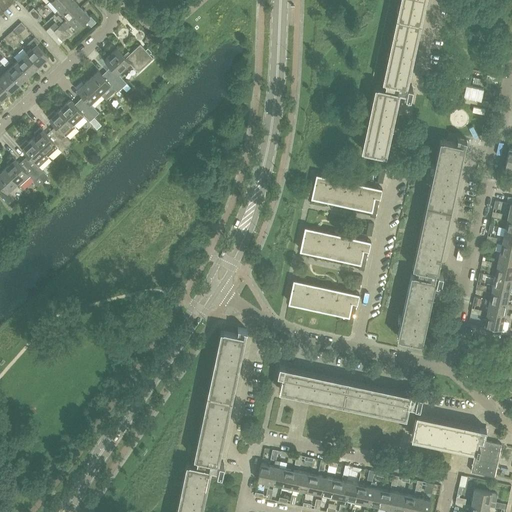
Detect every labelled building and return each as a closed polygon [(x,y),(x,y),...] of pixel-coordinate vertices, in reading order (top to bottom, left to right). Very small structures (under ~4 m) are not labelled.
[(51,0),(59,9),(69,0),(51,0)] [(75,0),(69,0),(59,9),(68,18),(81,6),(75,0)] [(378,85),(367,134),(364,150),(383,154),(397,90),(403,92),(403,89),(422,0),(402,0),(383,87),(378,85)] [(66,29),(72,23),(77,28),(90,16),(81,6),(68,18),(61,24),(66,29)] [(29,12),(33,16),(38,12),(33,7),(29,12)] [(38,12),(33,16),(37,21),(42,16),(38,12)] [(22,22),(9,34),(18,43),(23,39),(19,34),(26,27),(22,22)] [(61,24),(55,30),(50,35),(59,44),(70,34),(66,29),(61,24)] [(50,35),(55,30),(50,26),(46,30),(50,35)] [(18,43),(9,34),(5,37),(14,47),(18,43)] [(30,48),(26,52),(38,65),(48,57),(36,44),(38,42),(34,37),(26,44),(30,48)] [(117,48),(105,59),(110,66),(106,70),(122,87),(127,82),(118,73),(130,62),(138,71),(153,57),(141,43),(125,57),(117,48)] [(26,52),(17,61),(29,74),(38,65),(26,52)] [(17,61),(7,70),(19,83),(29,74),(17,61)] [(97,69),(87,79),(100,93),(111,83),(117,91),(122,87),(106,70),(101,74),(97,69)] [(7,70),(0,76),(0,80),(10,91),(19,83),(7,70)] [(75,87),(76,89),(83,95),(78,99),(94,116),(99,112),(90,102),(100,93),(87,79),(83,82),(81,81),(75,87)] [(0,80),(0,99),(1,100),(10,91),(0,80)] [(70,99),(59,108),(75,126),(86,116),(90,120),(94,116),(78,99),(74,104),(70,99)] [(47,116),(49,118),(55,125),(51,129),(67,146),(72,142),(66,135),(75,126),(59,108),(56,112),(54,110),(47,116)] [(98,116),(92,119),(98,129),(104,126),(98,116)] [(36,134),(32,138),(48,156),(48,155),(59,146),(62,150),(67,146),(51,129),(46,133),(40,127),(34,132),(36,134)] [(418,273),(414,272),(400,338),(419,342),(433,277),(436,278),(437,275),(438,271),(435,270),(462,143),(465,143),(466,138),(457,136),(456,141),(447,139),(442,138),(415,267),(419,268),(418,273)] [(39,166),(49,156),(48,155),(48,156),(32,138),(28,142),(26,140),(20,146),(28,155),(23,159),(42,178),(44,181),(47,178),(48,176),(47,175),(39,166)] [(8,164),(4,167),(18,182),(20,185),(31,175),(35,180),(34,181),(38,186),(44,181),(42,178),(23,159),(19,163),(13,156),(7,162),(8,164)] [(4,167),(0,171),(0,183),(0,184),(0,192),(10,203),(14,198),(8,191),(18,182),(4,167)] [(378,177),(377,182),(383,183),(385,170),(379,169),(378,177)] [(312,196),(319,198),(371,209),(374,196),(380,197),(382,188),(376,186),(376,188),(376,189),(316,177),(312,196)] [(370,215),(376,216),(380,197),(374,196),(371,209),(370,215)] [(365,234),(371,236),(374,223),(368,222),(365,234)] [(511,228),(505,227),(501,243),(509,245),(510,241),(511,241),(511,228)] [(305,230),(301,249),(360,262),(363,249),(369,250),(371,240),(365,239),(365,241),(364,242),(305,230)] [(501,243),(500,251),(511,253),(511,241),(510,241),(509,245),(501,243)] [(359,268),(364,269),(369,250),(363,249),(360,262),(359,268)] [(511,253),(500,251),(496,267),(504,269),(505,265),(507,265),(508,261),(511,262),(511,253)] [(496,267),(494,275),(511,279),(511,278),(511,262),(508,261),(507,265),(505,265),(504,269),(496,267)] [(494,275),(491,291),(499,293),(499,289),(502,290),(503,285),(510,287),(511,279),(494,275)] [(289,301),(297,303),(349,314),(351,301),(357,302),(359,293),(354,292),(353,294),(353,295),(293,282),(289,301)] [(491,291),(489,299),(507,303),(510,287),(503,285),(502,290),(499,289),(499,293),(491,291)] [(489,299),(486,316),(493,317),(494,313),(496,314),(497,310),(505,311),(507,303),(489,299)] [(353,322),(357,302),(351,301),(349,314),(347,321),(353,322)] [(493,317),(486,316),(484,324),(501,328),(505,311),(497,310),(496,314),(494,313),(493,317)] [(189,462),(179,511),(178,511),(199,511),(209,467),(218,469),(219,462),(216,461),(243,333),(246,334),(247,329),(238,327),(237,332),(224,329),(197,458),(198,458),(197,464),(189,462)] [(501,373),(510,375),(511,367),(511,362),(504,361),(501,373)] [(279,387),(286,388),(407,413),(409,404),(415,405),(417,393),(410,392),(410,395),(285,369),(285,366),(279,364),(277,374),(282,375),(279,387)] [(412,434),(476,448),(478,438),(484,439),(486,428),(479,426),(479,429),(416,415),(412,434)] [(495,476),(501,443),(484,439),(478,438),(476,448),(471,471),(495,476)] [(258,480),(265,481),(264,485),(269,487),(270,482),(274,483),(276,476),(272,475),(272,473),(268,472),(269,464),(261,463),(258,480)] [(286,468),(269,464),(268,472),(272,473),(272,475),(276,476),(274,483),(282,485),(286,468)] [(286,468),(282,485),(298,488),(300,481),(296,480),(296,478),(292,477),(294,470),(286,468)] [(310,473),(294,470),(292,477),(296,478),(296,480),(300,481),(298,488),(306,490),(310,473)] [(310,473),(306,490),(323,494),(324,486),(320,485),(320,483),(316,482),(318,475),(310,473)] [(334,478),(318,475),(316,482),(320,483),(320,485),(324,486),(323,494),(331,495),(334,478)] [(334,478),(331,495),(347,499),(348,492),(344,490),(344,488),(340,487),(342,480),(334,478)] [(358,483),(342,480),(340,487),(344,488),(344,490),(348,492),(347,499),(354,500),(358,483)] [(358,483),(354,500),(371,504),(373,497),(369,496),(369,494),(365,493),(366,485),(358,483)] [(382,489),(366,485),(365,493),(369,494),(369,496),(373,497),(371,504),(379,506),(382,489)] [(382,489),(379,506),(395,509),(397,502),(392,501),(393,499),(389,498),(390,490),(382,489)] [(474,489),(471,505),(478,506),(479,502),(481,503),(482,499),(496,502),(497,494),(474,489)] [(407,494),(390,490),(389,498),(393,499),(392,501),(397,502),(395,509),(403,511),(407,494)] [(407,494),(403,511),(407,511),(419,511),(421,507),(417,506),(417,504),(413,503),(414,496),(407,494)] [(427,511),(431,499),(414,496),(413,503),(417,504),(417,506),(421,507),(419,511),(427,511)] [(471,505),(469,511),(487,511),(489,505),(495,506),(496,502),(482,499),(481,503),(479,502),(478,506),(471,505)]
